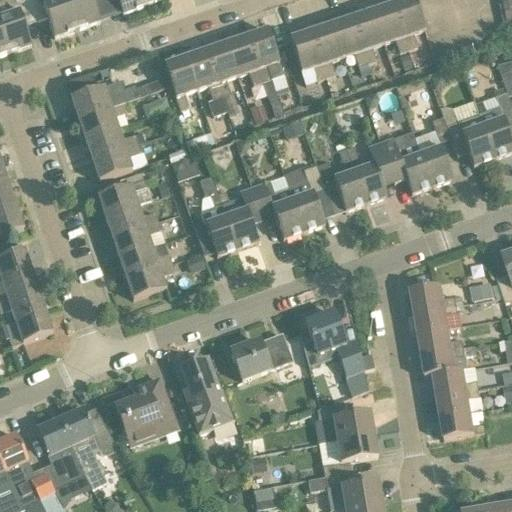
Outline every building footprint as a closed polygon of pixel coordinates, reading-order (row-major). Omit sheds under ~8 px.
[(27,3),(26,0),(7,0),(0,2),(0,34),(8,58),(31,50),(24,30),(36,26),(27,3)] [(26,0),(27,3),(36,26),(47,22),(54,42),(77,34),(64,0),(26,0)] [(104,3),(103,0),(64,0),(77,34),(99,27),(92,7),(104,3)] [(103,0),(104,3),(112,0),(116,0),(123,19),(145,11),(141,0),(103,0)] [(141,0),(145,11),(168,3),(166,0),(141,0)] [(420,59),(417,52),(413,40),(425,36),(414,2),(393,9),(409,55),(411,62),(420,59)] [(511,27),(511,3),(501,5),(506,29),(511,27)] [(399,59),(409,55),(393,9),(372,16),(383,49),(395,45),(399,59)] [(372,53),(383,49),(372,16),(352,23),(367,69),(376,66),(372,53)] [(352,23),(331,30),(342,63),(354,59),(358,72),(367,69),(352,23)] [(331,67),(342,63),(331,30),(310,37),(326,83),(336,80),(331,67)] [(0,60),(8,58),(0,34),(0,60)] [(279,107),(277,100),(270,81),(282,77),(267,34),(247,41),(263,88),(268,103),(270,110),(279,107)] [(290,44),(301,77),(313,73),(317,86),(326,83),(310,37),(290,44)] [(253,91),(263,88),(247,41),(226,49),(237,82),(248,78),(253,91)] [(226,86),(237,82),(226,49),(205,56),(221,102),(222,102),(230,99),(226,86)] [(227,116),(222,102),(221,102),(205,56),(185,63),(196,96),(207,92),(212,105),(208,106),(213,121),(227,116)] [(409,58),(400,61),(405,74),(414,71),(409,58)] [(164,70),(180,116),(189,113),(185,100),(196,96),(185,63),(164,70)] [(442,92),(446,85),(443,78),(430,82),(434,94),(442,92)] [(124,108),(139,103),(147,100),(144,90),(135,93),(135,92),(123,96),(120,86),(71,103),(78,124),(124,108)] [(502,93),(493,96),(495,101),(504,98),(502,93)] [(369,114),(376,112),(379,105),(377,98),(365,103),(369,114)] [(511,131),(511,114),(506,98),(495,102),(498,112),(485,116),(482,106),(474,109),(473,106),(473,107),(478,120),(482,132),(494,164),(511,157),(511,150),(506,134),(511,131)] [(443,124),(451,145),(454,152),(465,149),(473,172),(494,164),(482,132),(478,120),(473,107),(452,114),(454,120),(443,124)] [(124,108),(78,124),(85,144),(118,133),(114,122),(127,118),(124,108)] [(274,121),(283,118),(280,108),(271,111),(274,121)] [(254,128),(267,123),(262,109),(249,114),(254,128)] [(439,149),(451,145),(443,124),(443,122),(431,126),(439,149)] [(286,143),(303,138),(299,126),(282,132),(286,143)] [(138,149),(135,140),(121,145),(118,133),(85,144),(92,165),(138,149)] [(135,140),(138,149),(145,147),(142,138),(135,140)] [(211,138),(196,143),(199,153),(215,148),(211,138)] [(394,190),(406,186),(411,200),(432,193),(420,160),(414,144),(395,151),(393,143),(379,147),(391,179),(394,190)] [(246,156),(249,149),(247,144),(238,147),(241,157),(246,156)] [(338,157),(346,154),(343,147),(336,150),(338,157)] [(380,183),(391,179),(379,147),(367,152),(374,170),(354,177),(365,210),(386,202),(380,183)] [(138,149),(92,165),(99,186),(132,175),(128,163),(141,158),(138,149)] [(346,154),(350,165),(357,163),(354,151),(346,154)] [(452,185),(441,153),(420,160),(432,193),(452,185)] [(168,159),(171,168),(185,163),(182,154),(168,159)] [(350,165),(346,154),(338,157),(342,168),(350,165)] [(185,171),(183,164),(171,168),(176,180),(183,177),(185,171)] [(316,171),(303,175),(306,185),(287,192),(303,238),(324,231),(313,197),(324,193),(316,171)] [(0,195),(9,192),(2,172),(0,172),(0,195)] [(333,184),(335,189),(345,217),(365,210),(354,177),(333,184)] [(237,255),(218,199),(211,181),(200,185),(206,204),(210,202),(213,213),(200,217),(216,262),(237,255)] [(98,201),(105,222),(138,211),(134,200),(147,195),(144,185),(98,201)] [(157,188),(162,202),(170,200),(165,186),(157,188)] [(282,245),(303,238),(287,192),(273,197),(270,186),(264,189),(251,193),(262,225),(274,221),(282,245)] [(0,218),(16,213),(9,192),(0,195),(0,218)] [(218,199),(237,255),(258,248),(251,228),(262,225),(251,193),(239,198),(241,203),(229,207),(225,197),(218,199)] [(138,211),(105,222),(112,243),(158,227),(155,218),(142,222),(138,211)] [(0,241),(23,234),(16,213),(0,218),(0,241)] [(119,263),(152,252),(148,241),(161,236),(158,227),(112,243),(119,263)] [(155,263),(152,252),(119,263),(126,284),(171,268),(169,259),(155,263)] [(0,282),(1,285),(30,276),(23,255),(0,262),(0,282)] [(496,283),(505,308),(511,305),(511,257),(502,261),(508,279),(496,283)] [(191,278),(205,273),(201,261),(186,266),(191,278)] [(166,294),(162,282),(175,277),(171,268),(126,284),(133,305),(166,294)] [(0,308),(37,297),(30,276),(1,285),(5,298),(0,300),(0,308)] [(471,292),(471,295),(473,306),(494,302),(491,288),(471,292)] [(455,302),(443,304),(441,291),(411,296),(414,318),(457,311),(455,302)] [(15,327),(44,317),(37,297),(0,308),(0,318),(11,315),(15,327)] [(458,311),(465,309),(463,301),(456,302),(458,311)] [(460,332),(458,319),(457,311),(414,318),(418,339),(448,334),(460,332)] [(6,344),(8,343),(11,352),(51,338),(44,317),(15,327),(2,331),(6,344)] [(305,328),(317,359),(334,353),(345,383),(362,377),(364,376),(360,362),(361,362),(356,345),(355,345),(357,351),(347,355),(333,318),(305,328)] [(418,339),(422,360),(464,353),(462,345),(451,347),(448,334),(418,339)] [(291,366),(282,340),(259,348),(258,346),(230,356),(242,386),(270,376),(270,374),(291,366)] [(507,361),(508,368),(511,367),(511,344),(500,346),(502,362),(507,361)] [(465,363),(468,363),(477,361),(476,350),(464,352),(464,353),(465,363)] [(464,353),(422,360),(425,383),(433,381),(464,376),(476,374),(475,373),(470,373),(468,363),(465,363),(464,353)] [(371,360),(361,362),(360,362),(364,376),(374,374),(371,360)] [(222,397),(219,398),(207,365),(184,374),(196,406),(187,410),(198,441),(233,428),(222,397)] [(479,395),(478,387),(466,389),(464,376),(433,381),(437,402),(479,395)] [(511,376),(503,378),(505,390),(511,388),(511,376)] [(115,411),(130,452),(178,434),(159,385),(139,392),(143,401),(115,411)] [(506,406),(511,404),(511,389),(503,391),(506,406)] [(469,405),(480,403),(479,395),(437,402),(440,423),(471,418),(469,405)] [(345,421),(342,406),(316,415),(318,426),(332,424),(336,446),(373,439),(370,417),(345,421)] [(100,423),(88,428),(82,415),(58,425),(81,478),(85,482),(90,493),(106,488),(103,480),(105,477),(100,468),(98,467),(94,457),(99,455),(100,456),(100,457),(101,458),(102,459),(103,460),(104,461),(105,461),(107,461),(118,455),(100,423)] [(283,417),(273,422),(276,429),(286,424),(283,417)] [(486,438),(485,429),(473,431),(471,418),(440,423),(444,445),(486,438)] [(42,479),(52,498),(53,499),(55,498),(62,511),(64,511),(70,503),(90,493),(85,482),(81,478),(58,425),(36,436),(47,462),(49,462),(54,474),(42,479)] [(322,471),(324,482),(351,478),(349,466),(377,462),(373,439),(336,446),(340,467),(322,471)] [(35,482),(34,478),(29,466),(26,467),(16,440),(0,447),(0,469),(9,489),(16,504),(20,511),(62,511),(55,498),(53,499),(52,498),(42,479),(35,482)] [(253,478),(268,475),(265,462),(250,465),(253,478)] [(0,511),(20,511),(16,504),(9,489),(0,469),(0,511)] [(351,478),(324,482),(308,485),(310,497),(326,494),(329,511),(351,511),(381,507),(377,485),(353,489),(351,478)] [(272,492),(253,496),(255,511),(273,511),(276,511),(272,492)]
